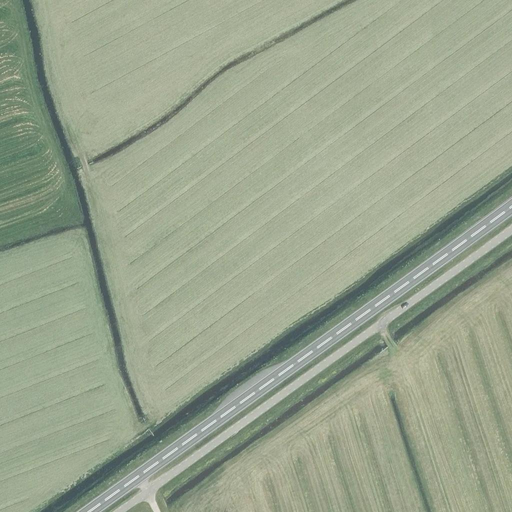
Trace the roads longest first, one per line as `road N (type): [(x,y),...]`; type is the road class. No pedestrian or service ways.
road 1 (primary): [(89,511),(511,206)]
road 2 (unclassified): [(120,511),(511,230)]
